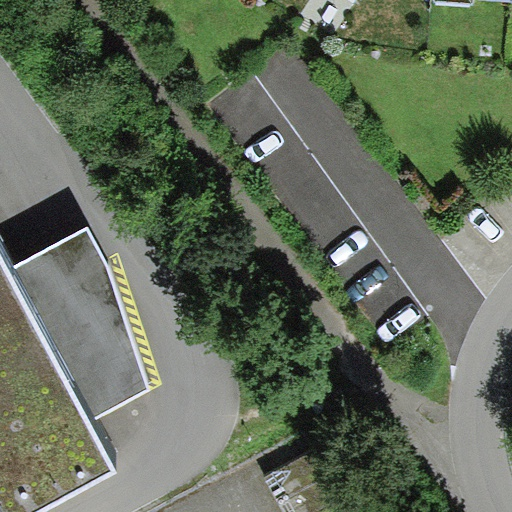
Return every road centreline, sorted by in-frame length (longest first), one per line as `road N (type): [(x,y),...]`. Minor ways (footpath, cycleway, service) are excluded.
road 1 (track): [(93,0),(477,490)]
road 2 (residential): [(494,511),(477,490),(457,383),(511,295)]
